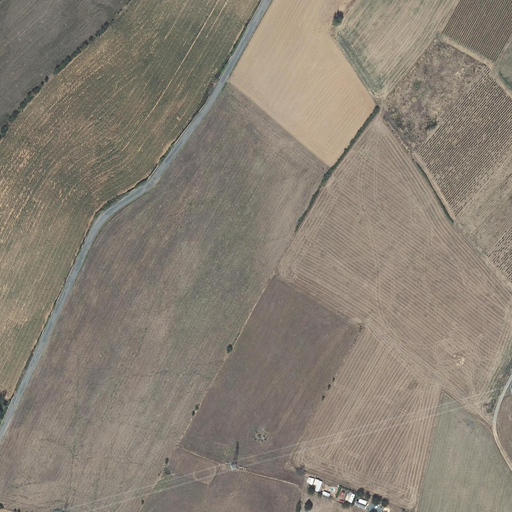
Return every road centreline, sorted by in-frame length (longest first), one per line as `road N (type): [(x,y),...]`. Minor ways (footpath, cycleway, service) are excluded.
road 1 (tertiary): [(266,0),(151,183),(100,218)]
road 2 (tertiary): [(0,436),(100,218)]
